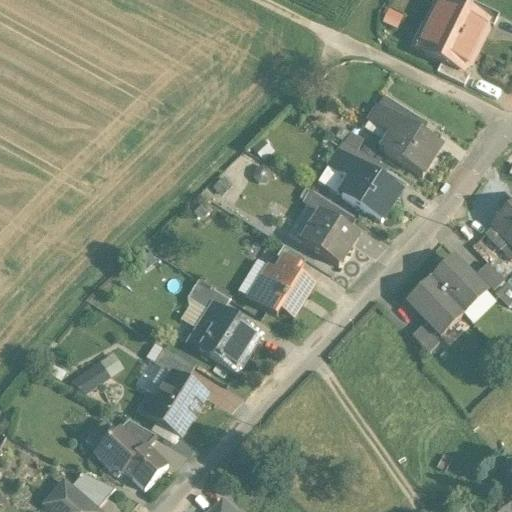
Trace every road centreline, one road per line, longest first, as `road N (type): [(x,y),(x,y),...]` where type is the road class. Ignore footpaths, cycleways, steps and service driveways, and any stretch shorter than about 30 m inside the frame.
road 1 (track): [(0,397),(87,289),(344,43),(375,0)]
road 2 (residential): [(164,511),(442,216),(511,122)]
road 3 (track): [(250,0),(508,126)]
road 4 (track): [(420,511),(310,357)]
